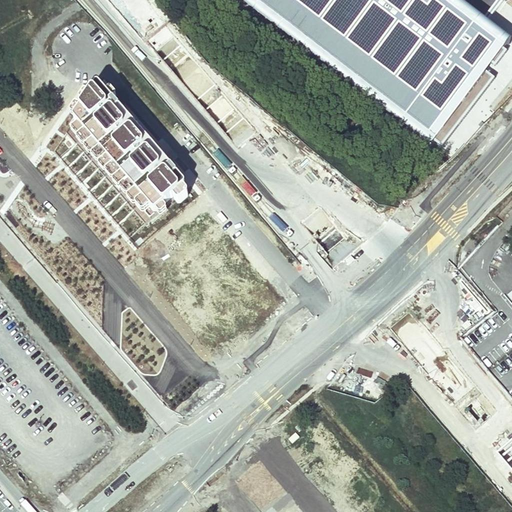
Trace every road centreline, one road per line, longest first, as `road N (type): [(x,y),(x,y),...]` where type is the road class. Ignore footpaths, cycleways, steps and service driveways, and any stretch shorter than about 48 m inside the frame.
road 1 (tertiary): [(511,128),(397,253),(234,395),(114,485),(94,511)]
road 2 (tertiary): [(163,511),(410,283),(511,171)]
road 3 (unknown): [(185,0),(435,211)]
